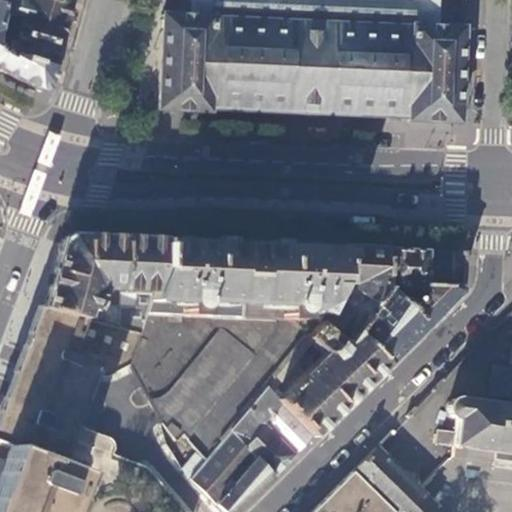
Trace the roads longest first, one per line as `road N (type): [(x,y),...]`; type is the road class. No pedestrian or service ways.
road 1 (primary): [(43,183),(491,210)]
road 2 (primary): [(491,170),(61,142)]
road 3 (residential): [(270,511),(482,302),(490,288),(491,210)]
road 4 (residential): [(496,0),(491,170)]
road 5 (residential): [(124,431),(108,390),(0,351)]
road 6 (residential): [(61,142),(106,0)]
road 7 (residential): [(0,389),(124,431)]
road 8 (residential): [(0,299),(43,183)]
